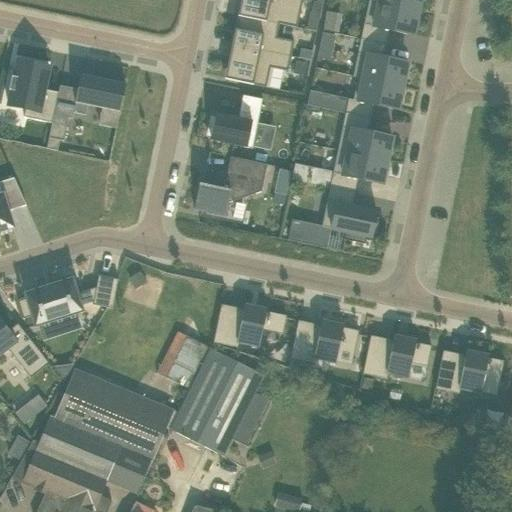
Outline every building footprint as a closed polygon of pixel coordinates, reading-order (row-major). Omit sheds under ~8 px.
[(297,28),(302,0),(241,0),(238,16),(244,18),(279,25),(297,28)] [(368,0),(368,2),(418,13),(421,0),(368,0)] [(414,36),(418,13),(368,2),(361,40),(385,45),(388,31),(414,36)] [(276,38),(279,25),(244,18),(241,31),(235,30),(232,45),(291,57),(294,42),(276,38)] [(325,24),(323,30),(334,32),(336,26),(325,24)] [(383,59),(385,45),(361,40),(353,77),(358,78),(403,87),(408,64),(383,59)] [(288,72),(291,57),(232,45),(225,80),(266,88),(270,68),(288,72)] [(18,62),(8,107),(26,110),(24,118),(52,124),(54,115),(58,94),(44,91),(49,68),(18,62)] [(119,113),(125,85),(80,75),(72,113),(86,116),(88,106),(104,110),(118,113),(119,113)] [(398,110),(403,87),(358,78),(353,101),(348,100),(345,114),(370,119),(373,105),(398,110)] [(236,121),(214,117),(213,120),(208,119),(205,138),(209,139),(208,143),(250,151),(260,103),(240,99),(236,121)] [(367,133),(370,119),(345,114),(342,128),(337,151),(387,162),(392,138),(367,133)] [(63,141),(68,118),(54,115),(52,124),(49,138),(63,141)] [(382,185),(387,162),(337,151),(332,174),(330,188),(354,193),(357,180),(382,185)] [(227,174),(206,170),(202,186),(199,185),(197,194),(194,210),(226,217),(228,203),(261,193),(267,165),(230,158),(227,174)] [(295,165),(291,181),(304,183),(307,167),(295,165)] [(276,181),(288,184),(291,171),(279,168),(276,181)] [(13,179),(0,183),(4,195),(0,196),(0,233),(1,233),(1,232),(15,227),(10,211),(26,206),(13,179)] [(351,207),(354,193),(330,188),(327,202),(321,228),(371,238),(377,213),(351,207)] [(327,249),(330,235),(312,231),(309,245),(327,249)] [(146,284),(139,273),(129,280),(135,290),(146,284)] [(81,307),(93,303),(93,304),(113,307),(119,278),(99,274),(96,287),(76,293),(73,282),(72,279),(69,280),(29,293),(26,294),(27,297),(35,322),(36,325),(39,324),(38,324),(79,311),(82,310),(81,307)] [(259,347),(262,330),(282,335),(286,316),(266,312),(267,311),(255,308),(244,306),(244,310),(221,305),(213,343),(237,348),(238,343),(259,347)] [(49,364),(18,324),(9,331),(0,319),(0,355),(7,350),(30,379),(49,364)] [(339,348),(355,352),(359,331),(343,328),(344,327),(332,324),(321,322),(320,326),(298,321),(290,360),(314,364),(315,359),(336,363),(339,348)] [(408,378),(411,364),(427,367),(431,346),(416,343),(416,342),(405,339),(394,337),(393,341),(370,336),(362,374),(387,380),(388,374),(408,378)] [(187,389),(208,348),(185,337),(164,377),(187,389)] [(168,430),(223,457),(232,440),(248,448),(271,402),(255,394),(264,377),(209,349),(168,430)] [(499,385),(504,362),(488,358),(488,357),(477,354),(466,352),(465,356),(443,351),(435,390),(459,395),(460,389),(496,397),(499,385)] [(63,382),(72,367),(53,369),(63,382)] [(62,511),(69,498),(99,511),(107,511),(112,501),(101,496),(105,486),(136,498),(175,411),(75,369),(64,394),(69,396),(60,419),(55,417),(54,418),(50,416),(39,443),(32,441),(13,476),(51,492),(41,511),(62,511)] [(361,388),(370,390),(373,380),(363,378),(361,388)] [(504,398),(507,387),(499,385),(496,397),(504,398)] [(24,408),(16,414),(24,424),(32,418),(24,408)] [(18,437),(8,454),(19,460),(29,443),(18,437)] [(99,511),(69,498),(62,511),(99,511)]
